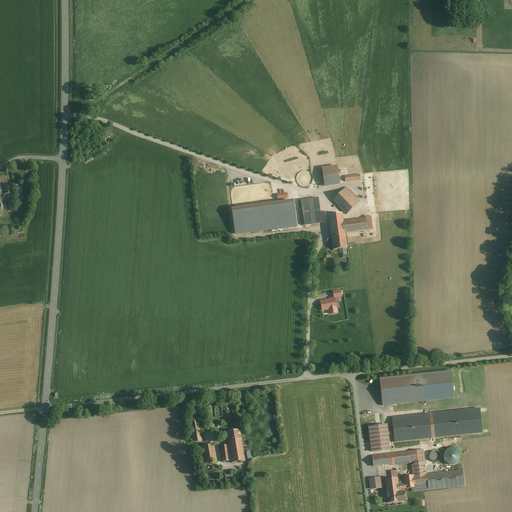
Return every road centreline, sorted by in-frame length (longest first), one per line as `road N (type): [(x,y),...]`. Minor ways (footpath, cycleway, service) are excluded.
road 1 (tertiary): [(64,0),(44,408)]
road 2 (unclassified): [(353,372),(44,408)]
road 3 (track): [(77,115),(247,0)]
road 4 (unclassified): [(511,356),(353,372)]
road 5 (unclassified): [(369,511),(353,372)]
